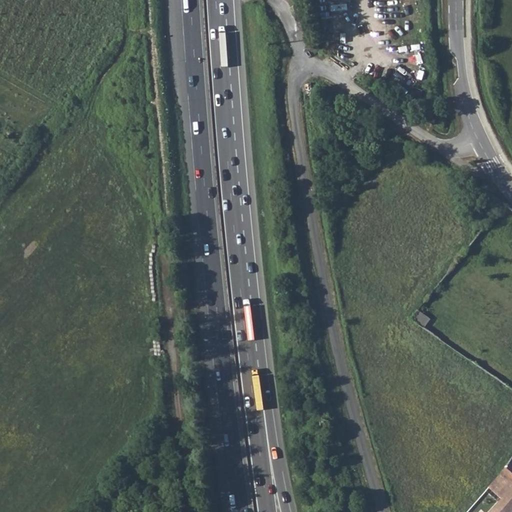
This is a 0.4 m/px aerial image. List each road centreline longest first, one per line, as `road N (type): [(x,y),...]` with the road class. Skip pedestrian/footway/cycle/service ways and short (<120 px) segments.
road 1 (unclassified): [(480,142),(438,145),(323,66),(305,64),(294,75),(324,293),(382,511)]
road 2 (trunk): [(190,0),(241,511)]
road 3 (trunk): [(255,417),(216,0)]
road 4 (track): [(192,511),(150,145)]
road 5 (tertiary): [(480,142),(466,103),(457,0)]
